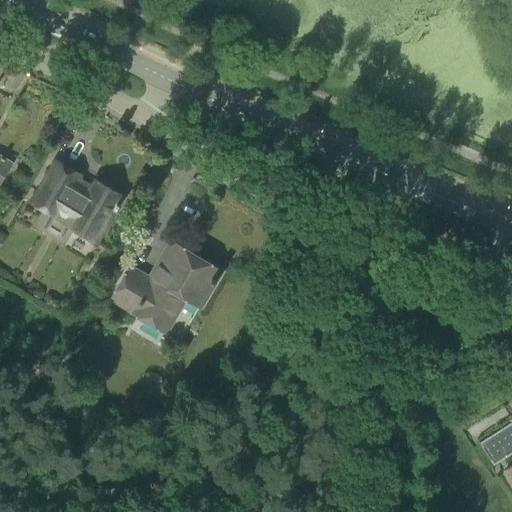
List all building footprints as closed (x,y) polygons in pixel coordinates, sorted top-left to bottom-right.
[(0,182),(12,163),(0,156),(0,182)] [(56,161),(45,179),(32,202),(67,222),(66,224),(96,241),(115,209),(116,210),(119,205),(117,204),(121,198),(122,198),(122,197),(95,181),(95,182),(91,189),(76,180),(78,176),(79,176),(79,175),(56,161)] [(130,267),(120,284),(111,300),(131,311),(130,313),(163,332),(182,298),(199,308),(214,283),(214,284),(217,280),(216,280),(221,271),(173,243),(151,280),(130,267)] [(58,357),(45,348),(35,363),(49,371),(58,357)] [(510,422),(479,442),(493,465),(511,452),(511,465),(503,471),(511,484),(511,414),(509,417),(510,419),(508,419),(510,422)]
